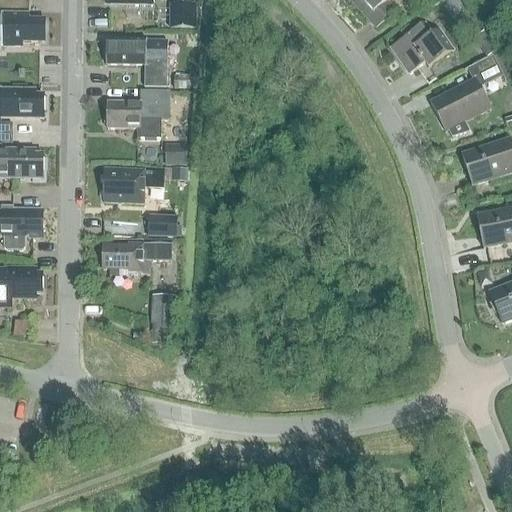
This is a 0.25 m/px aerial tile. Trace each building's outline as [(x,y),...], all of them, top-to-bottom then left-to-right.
[(358,0),(354,4),(377,28),(395,14),(386,4),(390,0),(407,0),(408,1),(409,0),(358,0)] [(195,7),(180,7),(179,31),(194,31),(195,7)] [(43,45),(44,22),(28,21),(28,16),(0,15),(0,48),(22,49),(22,45),(43,45)] [(437,32),(432,36),(424,25),(413,32),(409,26),(399,32),(404,39),(389,49),(408,77),(423,66),(428,72),(453,54),(437,32)] [(487,58),(496,52),(484,34),(475,40),(487,58)] [(166,91),(167,44),(146,43),(146,42),(105,41),(105,68),(144,68),(143,90),(166,91)] [(479,89),(503,77),(492,57),(466,71),(472,84),(429,106),(444,134),(490,111),(479,89)] [(190,92),(190,78),(173,77),(173,92),(190,92)] [(0,121),(42,122),(43,98),(34,98),(35,93),(0,92),(0,96),(0,121)] [(160,142),(161,124),(168,124),(169,94),(139,94),(139,105),(107,105),(107,120),(105,121),(104,126),(106,128),(106,131),(137,132),(136,142),(160,142)] [(0,123),(0,143),(17,143),(17,123),(0,123)] [(471,188),(511,174),(511,145),(511,141),(461,158),(471,188)] [(186,147),(165,147),(165,168),(185,169),(186,147)] [(0,181),(42,182),(42,158),(35,158),(35,153),(0,153),(0,148),(0,181)] [(163,184),(163,174),(143,174),(143,173),(110,172),(110,176),(103,176),(102,205),(143,206),(143,184),(163,184)] [(24,250),(24,241),(41,241),(41,213),(11,213),(11,209),(0,209),(0,240),(3,240),(3,249),(5,253),(21,253),(24,250)] [(482,250),(511,244),(511,211),(476,219),(482,250)] [(176,221),(147,221),(147,239),(176,240),(176,221)] [(171,247),(160,247),(126,247),(126,248),(102,248),(102,273),(126,273),(126,277),(149,277),(149,263),(171,263),(171,247)] [(0,310),(11,311),(12,300),(35,301),(35,295),(40,296),(41,278),(35,278),(35,273),(0,272),(0,310)] [(511,287),(490,297),(503,326),(511,322),(511,287)] [(150,298),(150,326),(174,326),(174,298),(150,298)]
